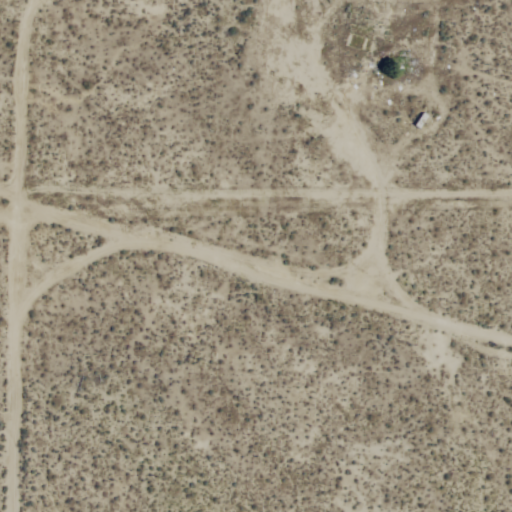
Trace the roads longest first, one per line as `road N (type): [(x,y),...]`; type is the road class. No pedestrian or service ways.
road 1 (track): [(511,347),(355,305),(176,242),(0,203)]
road 2 (track): [(14,203),(26,187),(388,193)]
road 3 (residential): [(13,511),(14,203)]
road 4 (track): [(511,192),(388,193),(355,305)]
